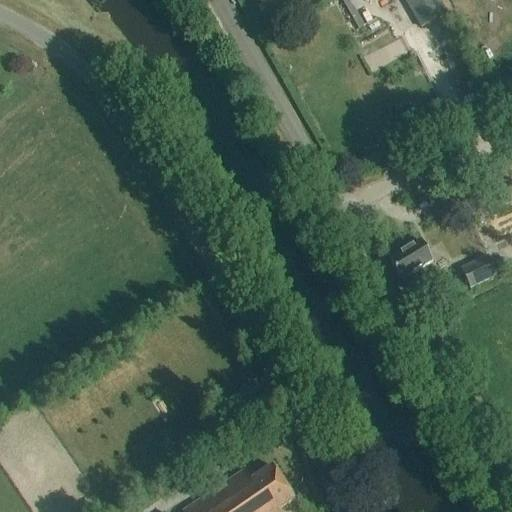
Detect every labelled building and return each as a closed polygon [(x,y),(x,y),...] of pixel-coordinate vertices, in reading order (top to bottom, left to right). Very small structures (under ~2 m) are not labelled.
[(292,3),(297,0),(255,0),(265,16),(291,2),(292,3)] [(352,0),(342,0),(358,27),(366,23),(352,0)] [(446,15),(437,0),(399,0),(417,31),(446,15)] [(449,210),(464,201),(452,182),(437,191),(449,210)] [(420,244),(389,262),(400,282),(432,264),(420,244)] [(511,251),(496,260),(501,272),(511,266),(511,251)] [(470,291),(497,278),(487,258),(460,270),(470,291)] [(278,511),(279,511),(294,502),(272,468),(251,482),(244,472),(185,511),(278,511)]
